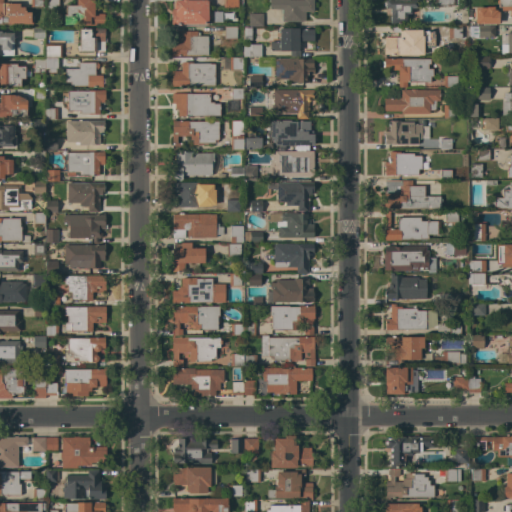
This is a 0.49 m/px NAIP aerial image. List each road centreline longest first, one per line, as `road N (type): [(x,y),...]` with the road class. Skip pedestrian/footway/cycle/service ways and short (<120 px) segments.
road 1 (residential): [(511,417),(0,416)]
road 2 (residential): [(136,417),(134,0)]
road 3 (tertiary): [(353,416),(348,0)]
